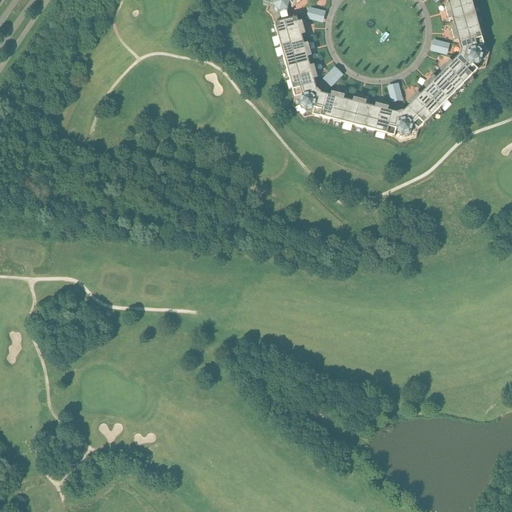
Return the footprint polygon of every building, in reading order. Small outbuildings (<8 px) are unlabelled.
[(269,0),(266,12),(272,17),(287,13),(289,6),(292,9),(297,4),(298,5),(302,0),(269,0)] [(444,7),(446,13),(472,6),(470,0),(450,0),(447,1),(448,6),(444,7)] [(446,13),(448,20),(452,19),(453,23),(475,17),(472,6),(446,13)] [(305,19),(322,23),(324,12),(307,8),(305,19)] [(450,29),(452,35),(478,28),(475,17),(453,23),(454,28),(450,29)] [(303,29),(301,22),(298,23),(296,19),(274,25),(277,36),(303,29)] [(452,35),(454,42),(458,41),(459,47),(482,40),(478,28),(452,35)] [(280,47),(303,41),(301,37),(305,36),(303,29),(277,36),(280,47)] [(429,52),(446,55),(449,43),(431,40),(429,52)] [(460,51),(460,53),(487,61),(489,52),(484,47),(482,40),(459,47),(460,51)] [(304,45),(303,41),(280,47),(283,58),(309,51),(308,44),(304,45)] [(311,57),(309,51),(283,58),(286,69),(309,63),(307,58),(311,57)] [(487,61),(460,53),(459,56),(456,59),(473,76),(478,71),(485,69),(487,61)] [(449,61),(444,66),(464,85),(473,76),(456,59),(452,63),(449,61)] [(315,73),(314,66),(310,67),(309,63),(286,69),(289,80),(315,73)] [(464,85),(444,66),(440,70),(442,73),(439,76),(456,93),(464,85)] [(321,80),(330,88),(342,75),(333,67),(321,80)] [(317,79),(315,73),(289,80),(292,93),(315,86),(314,81),(317,79)] [(433,77),(428,82),(448,101),(456,93),(439,76),(436,80),(433,77)] [(440,109),(448,101),(428,82),(423,87),(426,89),(423,93),(440,109)] [(385,86),(389,103),(401,100),(397,83),(385,86)] [(292,93),(294,99),(292,107),(298,113),(318,93),(316,91),(315,86),(292,93)] [(324,95),(320,94),(318,93),(298,113),(304,118),(312,116),(318,118),(324,95)] [(330,97),(324,95),(318,118),(331,121),(338,95),(331,93),(330,97)] [(417,93),(412,98),(432,117),(440,109),(423,93),(420,96),(417,93)] [(344,97),(338,95),(331,121),(342,124),(348,102),(343,100),(344,97)] [(412,98),(408,103),(410,106),(406,110),(423,126),(432,117),(412,98)] [(342,124),(353,127),(360,101),(353,99),(352,103),(348,102),(342,124)] [(366,102),(360,101),(353,127),(364,130),(370,107),(365,106),(366,102)] [(364,130),(375,133),(382,106),(375,105),(374,108),(370,107),(364,130)] [(388,108),(382,106),(375,133),(387,136),(393,113),(388,112),(388,108)] [(403,113),(400,114),(408,141),(416,139),(418,131),(423,126),(406,110),(403,113)] [(408,141),(400,114),(398,115),(393,113),(387,136),(394,138),(400,143),(408,141)]
